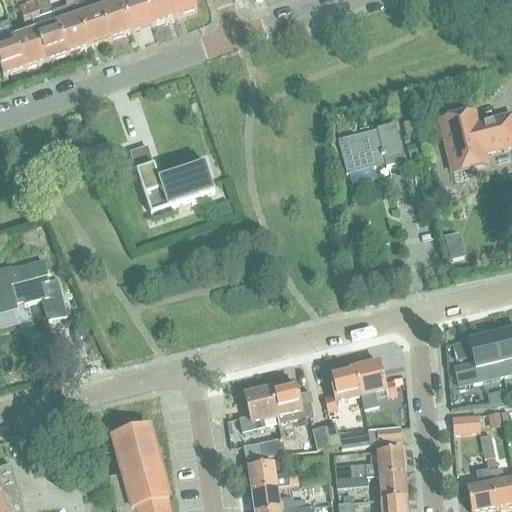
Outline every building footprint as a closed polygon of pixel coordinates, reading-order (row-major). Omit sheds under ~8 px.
[(36,34),(46,65),(68,58),(54,18),(54,17),(40,21),(32,0),(25,0),(24,0),(26,7),(36,34)] [(54,18),(68,58),(89,50),(75,9),(72,0),(63,0),(67,10),(66,10),(67,14),(54,18)] [(111,43),(100,12),(86,16),(80,0),(72,0),(75,9),(89,50),(111,43)] [(100,12),(111,43),(132,36),(119,0),(98,0),(96,1),(100,12)] [(119,0),(132,36),(153,29),(143,0),(133,0),(129,2),(128,0),(119,0)] [(143,0),(153,29),(175,21),(167,0),(143,0)] [(167,0),(175,21),(197,14),(192,0),(167,0)] [(11,31),(10,31),(13,41),(24,73),(46,65),(36,34),(26,7),(19,9),(22,19),(21,20),(27,36),(14,40),(11,31)] [(0,72),(3,80),(24,73),(13,41),(10,31),(7,24),(0,26),(0,72)] [(440,125),(451,172),(486,164),(484,156),(511,149),(511,122),(511,118),(477,127),(476,123),(465,126),(463,119),(440,125)] [(387,172),(406,168),(396,129),(377,134),(377,136),(338,146),(347,178),(376,171),(375,168),(385,165),(387,172)] [(175,208),(212,197),(201,163),(155,177),(153,169),(136,174),(149,217),(170,210),(172,217),(177,215),(175,208)] [(467,234),(450,234),(451,259),(468,259),(467,234)] [(0,274),(0,314),(15,311),(14,305),(19,304),(25,309),(44,304),(50,324),(67,319),(57,282),(49,284),(44,264),(12,273),(11,271),(0,274)] [(511,333),(494,338),(504,381),(511,379),(511,333)] [(504,381),(494,338),(469,344),(474,366),(465,368),(468,381),(477,379),(479,387),(504,381)] [(380,366),(354,372),(360,401),(364,414),(379,410),(376,398),(387,395),(388,401),(398,399),(395,385),(385,388),(380,366)] [(360,401),(354,372),(329,378),(334,400),(324,402),(328,416),(337,413),(336,406),(360,401)] [(296,386),(270,393),(276,421),(278,428),(314,419),(311,407),(313,406),(311,395),(299,398),(296,386)] [(249,420),(238,423),(239,428),(242,437),(265,431),(264,424),(276,421),(269,392),(244,399),(249,420)] [(451,422),(453,439),(479,437),(478,420),(451,422)] [(0,511),(167,511),(165,501),(168,500),(148,429),(111,439),(121,476),(106,480),(114,511),(22,511),(11,470),(0,472),(0,511)] [(337,429),(324,432),(329,453),(342,450),(337,429)] [(329,453),(324,432),(312,435),(317,456),(329,453)] [(376,435),(377,449),(401,447),(400,433),(376,435)] [(480,440),(487,474),(495,511),(511,508),(511,480),(506,482),(503,471),(498,472),(491,437),(480,440)] [(282,442),(255,448),(258,461),(285,456),(282,442)] [(354,469),(335,471),(337,484),(366,482),(379,480),(406,478),(404,454),(377,456),(379,468),(366,469),(365,469),(365,468),(354,469)] [(249,471),(252,496),(279,492),(303,488),(302,479),(290,481),(289,477),(277,479),(275,467),(249,471)] [(494,511),(495,511),(487,474),(475,476),(478,489),(466,491),(469,511),(494,511)] [(379,480),(381,503),(408,501),(406,478),(379,480)] [(366,482),(337,484),(337,493),(367,490),(366,482)] [(252,496),(254,511),(300,511),(306,511),(305,503),(293,505),(292,501),(280,503),(279,492),(252,496)] [(408,511),(408,501),(381,503),(381,511),(408,511)]
